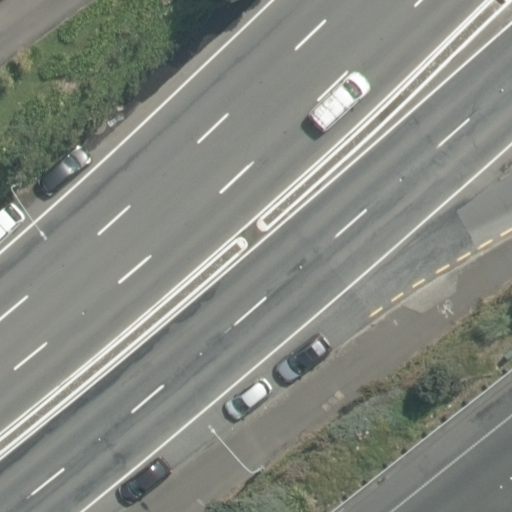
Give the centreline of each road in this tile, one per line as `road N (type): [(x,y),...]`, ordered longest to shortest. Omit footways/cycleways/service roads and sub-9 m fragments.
road 1 (primary): [(511,74),(9,511)]
road 2 (primary): [(0,311),(341,0)]
